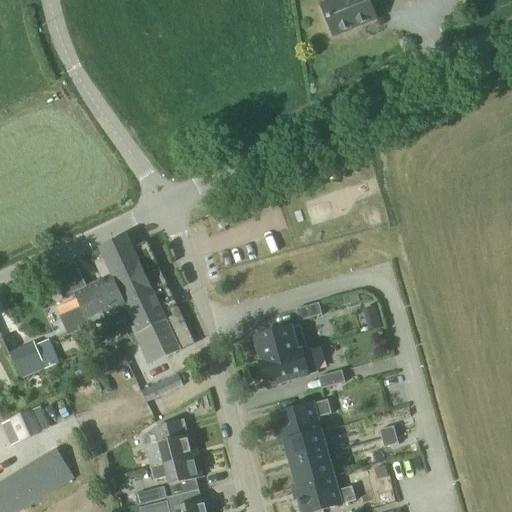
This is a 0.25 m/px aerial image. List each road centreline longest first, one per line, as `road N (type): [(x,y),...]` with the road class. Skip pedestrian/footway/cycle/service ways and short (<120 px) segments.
road 1 (unclassified): [(166,202),(511,29)]
road 2 (unclassified): [(255,511),(166,202)]
road 3 (residential): [(0,281),(166,202)]
road 4 (residential): [(166,202),(73,72)]
